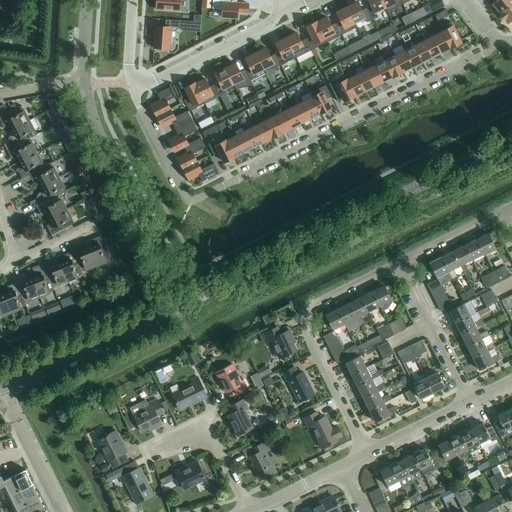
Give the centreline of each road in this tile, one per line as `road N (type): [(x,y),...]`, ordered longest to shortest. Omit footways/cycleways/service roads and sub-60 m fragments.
road 1 (residential): [(127,78),(184,195),(194,199),(482,55),(496,40)]
road 2 (tertiary): [(183,304),(511,138)]
road 3 (residential): [(401,261),(315,305),(304,323),(368,451)]
road 4 (unclassified): [(183,304),(100,135),(84,80)]
road 5 (tertiary): [(0,392),(183,304)]
road 6 (residential): [(250,510),(205,421),(143,451)]
road 7 (residential): [(127,78),(142,81),(276,12)]
road 8 (residential): [(471,400),(401,261)]
road 9 (residential): [(0,392),(59,511)]
